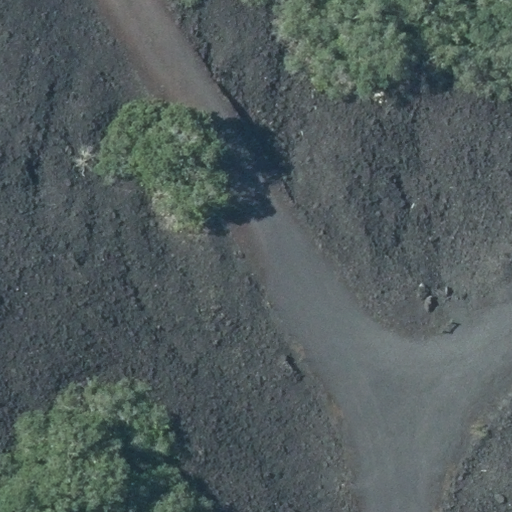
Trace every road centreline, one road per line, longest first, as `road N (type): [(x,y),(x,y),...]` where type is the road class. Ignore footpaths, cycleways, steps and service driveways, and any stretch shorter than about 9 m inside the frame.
road 1 (track): [(429,427),(312,290),(121,0)]
road 2 (track): [(429,427),(455,383),(511,321)]
